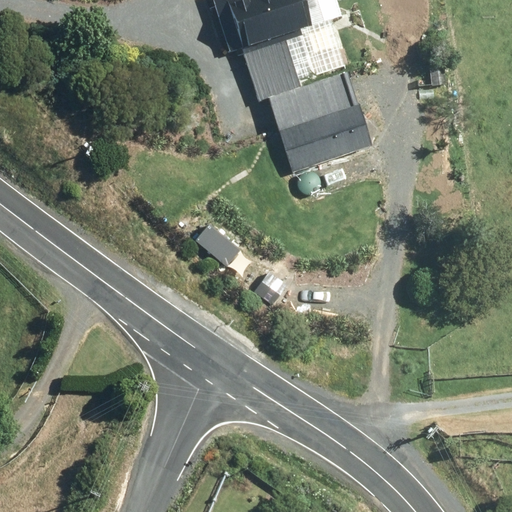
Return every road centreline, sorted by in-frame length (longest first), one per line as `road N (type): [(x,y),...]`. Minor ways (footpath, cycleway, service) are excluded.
road 1 (unclassified): [(211,360),(0,204)]
road 2 (unclassified): [(414,511),(374,469),(211,360)]
road 3 (residential): [(145,511),(211,360)]
